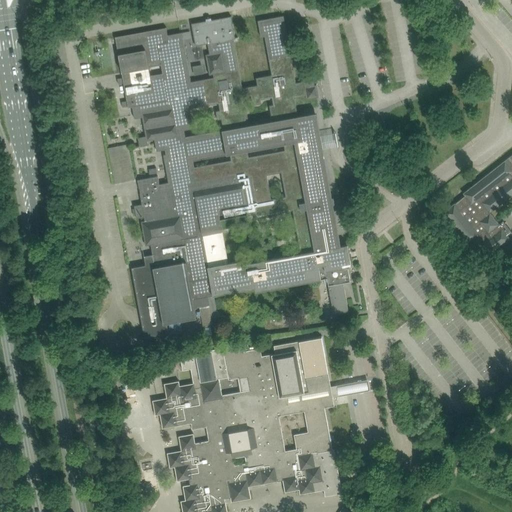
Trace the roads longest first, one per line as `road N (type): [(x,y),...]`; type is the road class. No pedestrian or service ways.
road 1 (unclassified): [(415,465),(402,457),(366,244),(369,233),(503,127),(507,62),(455,0)]
road 2 (secondary): [(82,511),(0,13)]
road 3 (secondary): [(0,266),(42,511)]
